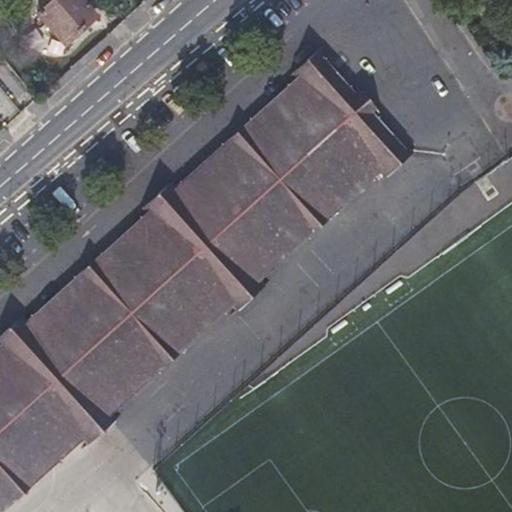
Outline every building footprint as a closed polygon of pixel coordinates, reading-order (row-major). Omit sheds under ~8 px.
[(0,0),(0,10),(20,34),(29,27),(6,0),(0,0)] [(37,0),(14,0),(24,11),(37,0)] [(64,0),(41,20),(54,36),(67,51),(97,26),(76,0),(64,0)] [(0,511),(4,511),(82,443),(86,448),(126,412),(122,408),(230,311),(235,317),(274,282),(270,276),(380,178),(384,183),(424,148),(419,142),(409,151),(385,124),(389,120),(354,81),(349,86),(325,58),(334,49),(329,43),(291,77),(296,84),(186,182),(180,176),(140,212),(145,218),(38,313),(33,308),(0,337),(0,511)] [(488,161),(479,148),(471,135),(446,151),(463,177),(488,161)]
